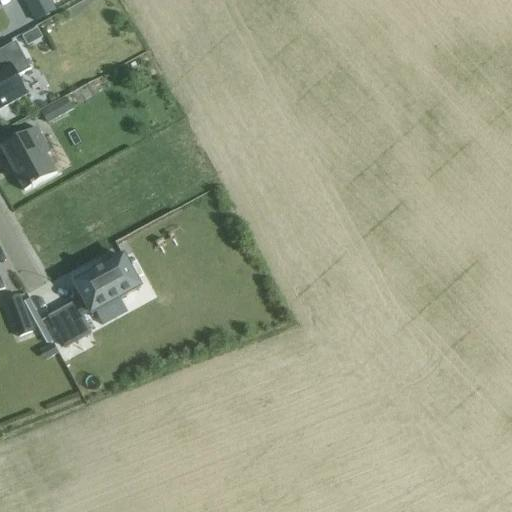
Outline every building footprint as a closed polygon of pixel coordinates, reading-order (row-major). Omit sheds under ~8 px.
[(48,0),(22,0),(36,24),(56,13),(48,0)] [(37,31),(22,39),(27,48),(42,40),(37,31)] [(0,111),(27,97),(17,78),(31,71),(16,44),(0,52),(0,111)] [(68,99),(43,112),(49,123),(74,110),(68,99)] [(37,129),(1,149),(10,165),(11,164),(16,173),(14,174),(25,193),(32,189),(32,190),(37,187),(36,187),(58,175),(48,157),(51,155),(37,129)] [(75,305),(49,319),(66,349),(91,335),(82,318),(91,313),(92,316),(96,314),(121,300),(141,289),(124,259),(106,269),(106,268),(94,275),(75,285),(85,303),(76,307),(75,305)] [(20,297),(5,303),(19,339),(34,333),(20,297)] [(48,348),(44,350),(49,360),(59,355),(54,345),(48,348)]
